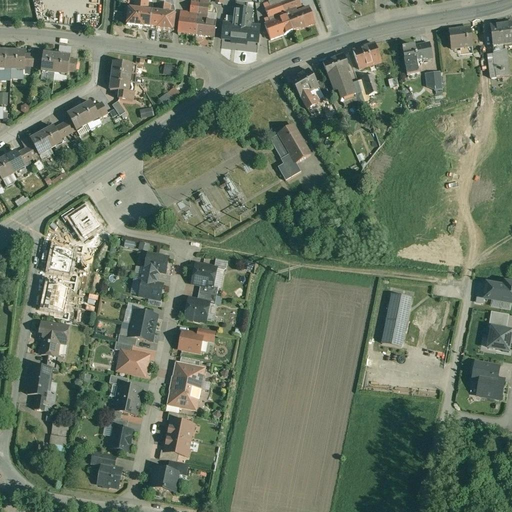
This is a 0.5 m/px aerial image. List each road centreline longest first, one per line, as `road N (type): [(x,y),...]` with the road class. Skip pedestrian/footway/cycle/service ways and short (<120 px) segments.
road 1 (residential): [(133,509),(185,242),(120,231),(87,180)]
road 2 (tertiary): [(261,72),(345,39),(511,1)]
road 3 (track): [(435,281),(185,242)]
road 4 (residential): [(0,458),(38,240),(32,217)]
road 5 (tertiary): [(87,180),(261,72)]
road 6 (residential): [(100,41),(223,57),(261,72)]
road 7 (unclassified): [(445,414),(470,296),(435,281)]
road 8 (residential): [(0,142),(95,81),(100,41)]
road 9 (residential): [(133,509),(32,492),(0,459)]
